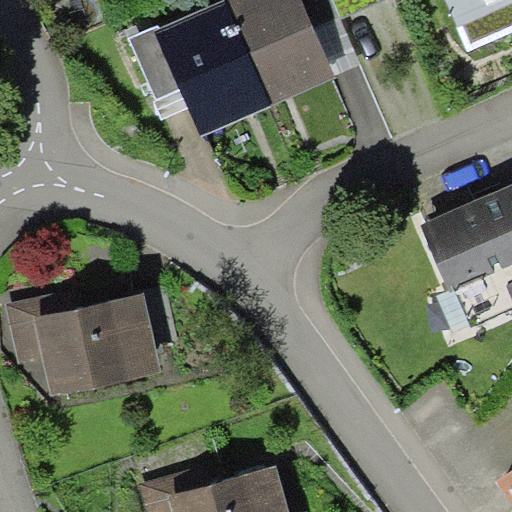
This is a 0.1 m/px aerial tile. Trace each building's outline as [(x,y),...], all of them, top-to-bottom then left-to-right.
[(272,105),(226,0),(223,0),(160,28),(155,30),(182,89),(189,107),(202,136),(250,115),(272,105)] [(302,0),(226,0),(272,105),(290,97),(336,77),(334,75),(315,28),(302,0)] [(332,0),(340,18),(385,0),(332,0)] [(511,1),(511,0),(446,0),(458,26),(492,11),(511,1)] [(511,1),(492,11),(458,26),(469,51),(511,31),(511,1)] [(340,18),(315,28),(334,75),(360,64),(340,18)] [(155,30),(160,28),(158,24),(128,38),(157,100),(182,89),(155,30)] [(189,107),(182,89),(157,100),(154,101),(162,119),(189,107)] [(511,184),(467,204),(421,224),(450,290),(451,292),(456,290),(511,265),(511,184)] [(511,265),(456,290),(471,324),(472,327),(511,309),(511,265)] [(451,292),(450,290),(437,296),(453,332),(471,324),(456,290),(451,292)] [(33,318),(72,309),(68,291),(6,304),(19,364),(43,359),(39,342),(33,318)] [(72,309),(33,318),(39,342),(43,359),(51,397),(161,373),(144,293),(72,309)] [(511,423),(511,424),(511,423),(511,452),(492,466),(511,494),(511,423)] [(173,511),(169,494),(208,485),(204,466),(140,482),(147,511),(173,511)] [(208,485),(169,494),(173,511),(288,511),(277,467),(208,485)]
